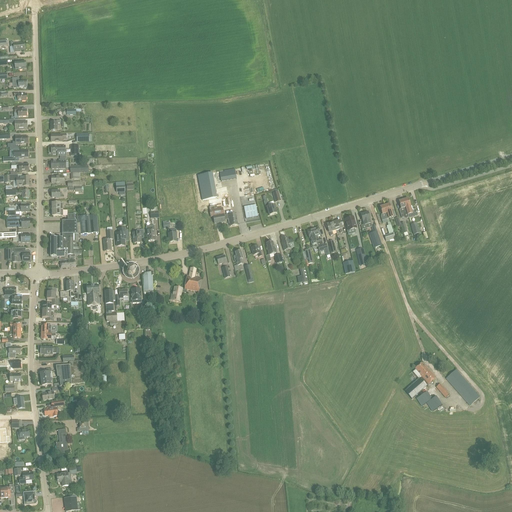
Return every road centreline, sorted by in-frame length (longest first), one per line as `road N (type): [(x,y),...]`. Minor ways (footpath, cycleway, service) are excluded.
road 1 (tertiary): [(36,273),(225,244),(511,157)]
road 2 (tertiary): [(36,273),(34,0)]
road 3 (tertiary): [(35,415),(36,273)]
